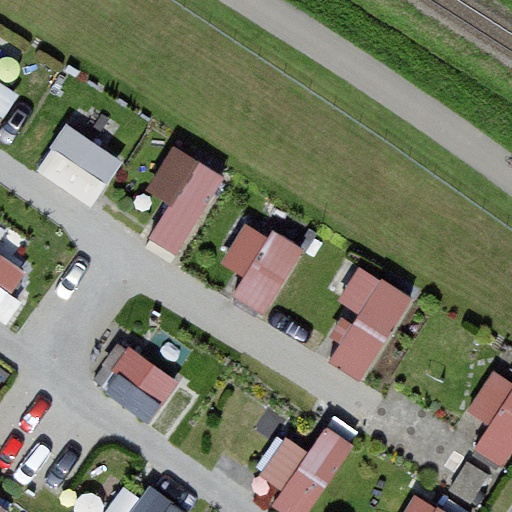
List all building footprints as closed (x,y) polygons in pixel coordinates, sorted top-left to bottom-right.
[(0,125),(3,127),(23,80),(0,70),(0,125)] [(74,116),(44,163),(99,198),(129,151),(74,116)] [(176,138),(157,184),(176,192),(158,234),(194,249),(230,161),(176,138)] [(229,249),(253,267),(239,286),(270,309),(314,249),(259,208),(229,249)] [(0,306),(8,312),(39,264),(0,238),(0,306)] [(334,355),(378,373),(415,280),(357,257),(343,293),(357,299),(334,355)] [(134,337),(107,383),(161,414),(187,368),(134,337)] [(481,440),(511,459),(511,457),(511,369),(500,362),(475,400),(498,415),(481,440)] [(313,510),(363,434),(334,415),(316,443),(293,428),(261,476),(313,510)] [(155,478),(129,511),(197,511),(199,510),(155,478)] [(474,511),(424,482),(405,511),(474,511)] [(0,487),(0,511),(13,511),(21,501),(0,487)]
